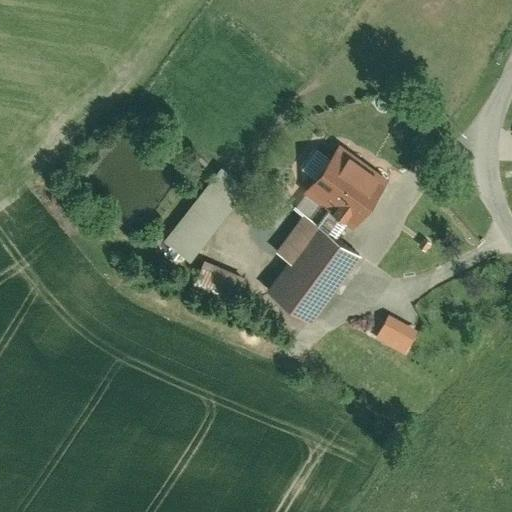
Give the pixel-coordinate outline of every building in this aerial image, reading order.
[(402,91),(389,110),(406,122),(419,103),(402,91)] [(339,143),(292,204),(313,220),(323,207),(351,228),(388,180),(339,143)] [(317,147),(303,168),(313,175),(327,153),(317,147)] [(160,240),(186,260),(244,186),(218,166),(210,176),(202,186),(197,183),(187,195),(192,199),(160,240)] [(262,288),(307,322),(359,255),(313,220),(292,204),(262,243),(284,260),(262,288)] [(188,283),(230,300),(240,275),(198,258),(188,283)] [(404,356),(420,330),(389,312),(374,337),(404,356)]
